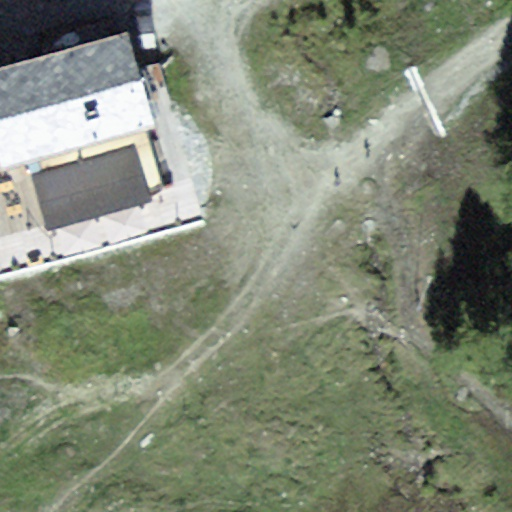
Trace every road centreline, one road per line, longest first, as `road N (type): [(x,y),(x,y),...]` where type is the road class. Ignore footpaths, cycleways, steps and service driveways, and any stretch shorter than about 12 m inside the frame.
road 1 (track): [(38,511),(133,427),(215,328),(292,202)]
road 2 (track): [(141,0),(195,9),(292,202)]
road 3 (track): [(292,202),(511,59)]
